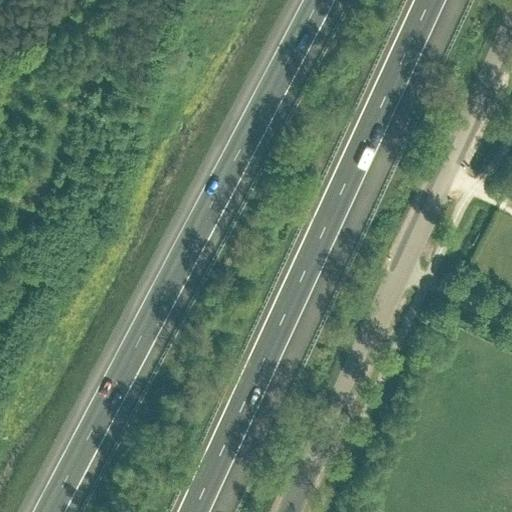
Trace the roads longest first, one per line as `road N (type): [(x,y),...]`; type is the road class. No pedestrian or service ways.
road 1 (motorway): [(317,0),(48,511)]
road 2 (motorway): [(192,511),(428,0)]
road 3 (secondary): [(287,511),(511,24)]
